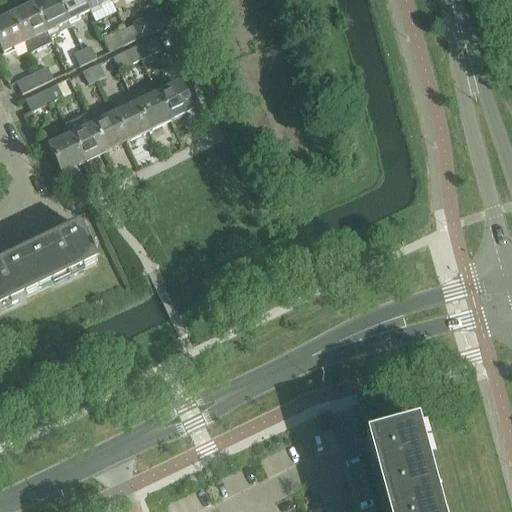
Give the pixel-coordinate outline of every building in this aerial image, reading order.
[(51,0),(32,9),(46,37),(48,43),(59,38),(56,32),(67,27),(54,0),(51,0)] [(81,0),(54,0),(67,27),(89,16),(81,0)] [(107,0),(81,0),(89,16),(110,6),(107,0)] [(32,9),(11,20),(24,47),(46,37),(32,9)] [(24,47),(11,20),(0,24),(0,54),(2,58),(24,47)] [(133,30),(124,34),(130,46),(139,42),(133,30)] [(130,46),(124,34),(116,38),(122,50),(130,46)] [(156,41),(133,52),(139,64),(162,54),(156,41)] [(90,50),(81,55),(87,67),(96,63),(90,50)] [(139,64),(133,52),(125,56),(131,69),(139,64)] [(87,67),(81,55),(73,59),(79,71),(87,67)] [(99,69),(90,73),(96,85),(105,81),(99,69)] [(46,71),(38,75),(44,88),(52,84),(46,71)] [(96,85),(90,73),(82,77),(88,89),(96,85)] [(44,88),(38,75),(16,87),(22,99),(44,88)] [(178,87),(156,98),(169,126),(191,115),(178,87)] [(55,90),(47,94),(53,106),(61,102),(55,90)] [(53,106),(47,94),(24,105),(31,117),(53,106)] [(156,98),(134,109),(147,136),(169,126),(156,98)] [(134,109),(112,119),(126,147),(147,136),(134,109)] [(70,140),(69,140),(83,168),(104,157),(91,129),(91,130),(85,119),(64,129),(70,140)] [(112,119),(91,129),(104,157),(126,147),(112,119)] [(83,168),(69,140),(47,151),(61,178),(83,168)] [(41,247),(19,258),(37,296),(96,267),(92,260),(95,258),(93,253),(89,255),(78,230),(54,241),(52,238),(40,244),(41,247)] [(0,313),(37,296),(19,258),(0,267),(0,313)] [(391,511),(440,511),(423,446),(383,457),(377,458),(380,468),(391,511)]
